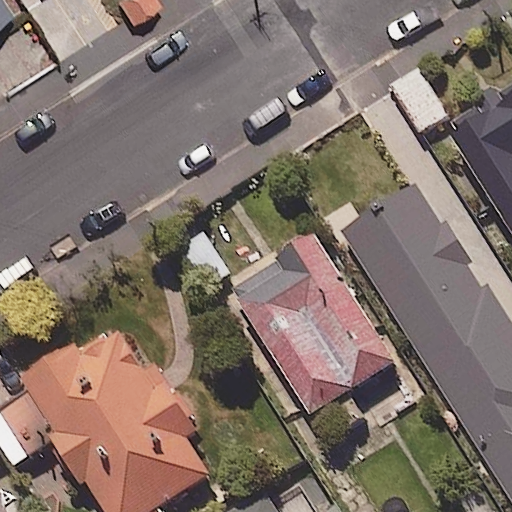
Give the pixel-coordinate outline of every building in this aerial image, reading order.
[(450,114),(422,69),(395,85),(423,131),(450,114)] [(511,227),(511,93),(453,129),(511,227)] [(511,326),(422,186),(344,236),(511,497),(511,326)] [(317,423),(354,401),(382,383),(376,374),(396,361),(317,234),(232,288),(254,323),(317,423)] [(82,350),(75,340),(22,378),(32,392),(0,414),(0,439),(17,464),(52,439),(82,482),(87,478),(111,511),(162,511),(159,508),(212,470),(195,447),(188,436),(201,427),(156,363),(147,369),(116,326),(82,350)] [(277,508),(267,492),(235,511),(316,511),(304,491),(277,508)]
